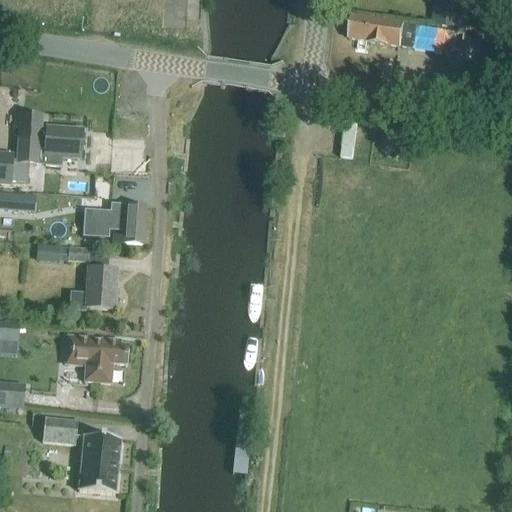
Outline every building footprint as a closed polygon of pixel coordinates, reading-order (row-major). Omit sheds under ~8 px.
[(436,27),(463,30),(465,9),(438,6),(436,27)] [(465,37),(456,35),(445,33),(380,23),(360,20),(353,18),(349,41),(359,43),(358,51),(368,52),(369,45),(388,48),(461,59),(465,37)] [(22,129),(20,154),(20,156),(0,154),(0,185),(27,188),(29,164),(45,165),(45,167),(61,168),(62,158),(79,159),(81,134),(47,131),(47,133),(39,132),(40,118),(16,116),(15,129),(22,129)] [(0,193),(0,209),(15,210),(16,194),(0,193)] [(84,212),(82,239),(108,241),(109,233),(114,233),(113,244),(143,246),(145,209),(124,208),(124,207),(110,206),(110,213),(84,212)] [(63,238),(62,249),(69,250),(75,250),(75,239),(63,238)] [(38,247),(37,262),(61,264),(62,249),(38,247)] [(88,264),(89,251),(69,250),(68,263),(88,264)] [(85,310),(114,312),(117,272),(88,270),(86,296),(85,310)] [(85,310),(86,296),(70,295),(69,313),(85,314),(85,310)] [(0,340),(18,342),(20,328),(0,326),(0,340)] [(126,367),(127,348),(120,347),(120,342),(100,341),(100,343),(92,342),(92,340),(67,338),(65,367),(85,368),(84,384),(110,386),(112,366),(126,367)] [(0,407),(21,409),(23,389),(0,386),(0,407)] [(42,444),(74,447),(76,435),(77,425),(45,421),(42,444)] [(120,442),(84,438),(78,494),(114,497),(120,442)]
